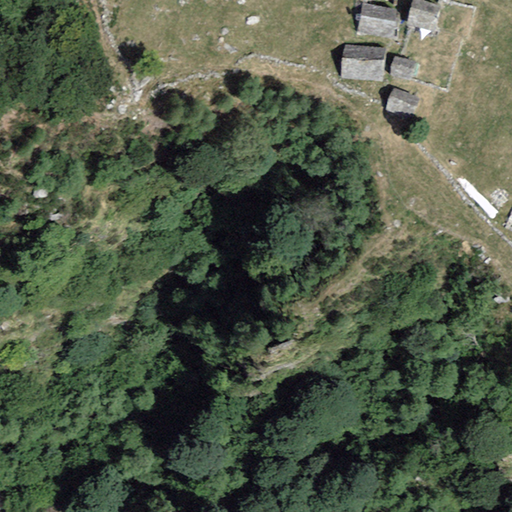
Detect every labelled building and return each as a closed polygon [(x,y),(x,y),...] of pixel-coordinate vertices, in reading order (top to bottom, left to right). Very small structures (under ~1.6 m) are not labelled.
[(438,7),(413,1),(406,27),(431,33),(438,7)] [(398,9),(361,3),(356,31),(393,37),(398,9)] [(383,48),(346,45),(344,79),(380,82),(383,48)] [(417,65),(395,59),(391,75),(412,81),(417,65)] [(422,99),(397,89),(388,113),(413,122),(422,99)]
